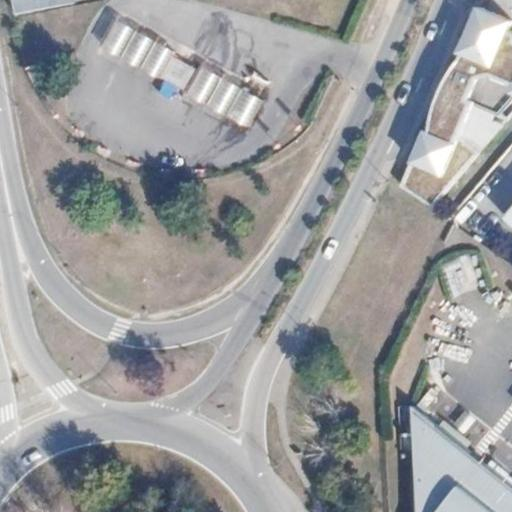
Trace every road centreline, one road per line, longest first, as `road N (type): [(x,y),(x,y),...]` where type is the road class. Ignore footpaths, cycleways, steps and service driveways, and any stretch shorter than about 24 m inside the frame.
road 1 (tertiary): [(262,501),(251,457),(255,394),(366,180),(447,0)]
road 2 (primary): [(265,289),(180,333),(120,331),(74,305),(45,272),(0,163)]
road 3 (tertiary): [(408,0),(348,137),(265,289)]
road 4 (primary): [(108,423),(61,390),(27,332),(8,266),(0,184)]
road 5 (tertiary): [(265,289),(210,378),(174,409),(136,423)]
road 6 (primary): [(262,501),(208,447),(136,423)]
